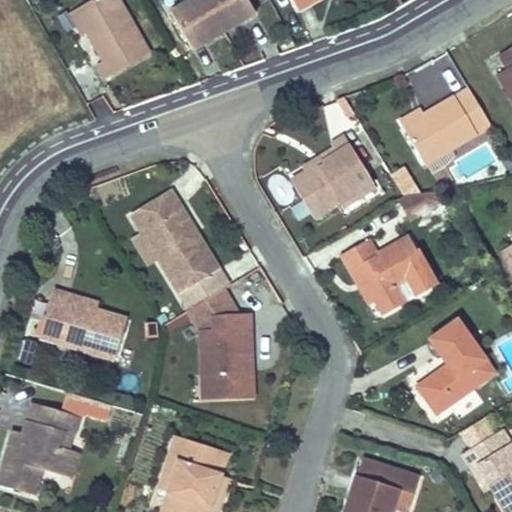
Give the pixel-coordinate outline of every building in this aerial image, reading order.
[(118,0),(93,0),(75,11),(87,32),(103,60),(98,64),(106,78),(149,54),(118,0)] [(188,0),(184,3),(170,11),(193,49),(255,12),(248,0),(188,0)] [(318,0),(292,0),(299,11),(318,0)] [(87,32),(75,11),(70,14),(82,35),(87,32)] [(496,74),(505,90),(509,97),(511,100),(511,46),(498,55),(506,68),(496,74)] [(423,116),(403,127),(424,164),(490,126),(469,90),(423,116)] [(509,97),(505,90),(500,93),(504,100),(509,97)] [(344,96),(336,99),(346,116),(353,112),(344,96)] [(399,121),(403,127),(423,116),(419,109),(399,121)] [(308,176),(305,171),(291,180),(314,218),(340,203),(372,182),(344,137),(329,145),(331,148),(334,154),(321,162),(324,166),(308,176)] [(331,148),(303,167),(305,171),(308,176),(324,166),(321,162),(334,154),(331,148)] [(398,172),(391,176),(402,196),(410,194),(398,172)] [(372,182),(340,203),(343,209),(376,188),(372,182)] [(402,196),(397,199),(410,220),(421,214),(443,201),(435,188),(410,194),(402,196)] [(171,192),(132,217),(141,233),(157,259),(188,308),(226,284),(171,192)] [(443,201),(421,214),(424,219),(446,206),(443,201)] [(157,259),(141,233),(132,238),(147,264),(157,259)] [(417,295),(435,284),(407,236),(376,254),(368,242),(352,251),(359,264),(355,267),(374,299),(384,314),(404,302),(394,284),(406,277),(417,295)] [(511,248),(503,254),(511,269),(510,271),(511,274),(511,248)] [(359,264),(352,251),(341,258),(369,303),(374,299),(355,267),(359,264)] [(71,293),(55,288),(46,319),(61,324),(56,340),(116,359),(127,320),(97,311),(69,302),(71,293)] [(69,302),(97,311),(100,302),(71,293),(69,302)] [(242,396),(239,331),(246,331),(246,314),(210,316),(210,330),(198,330),(200,398),(242,396)] [(446,372),(443,367),(417,386),(436,414),(493,374),(457,321),(430,339),(448,364),(451,369),(446,372)] [(246,331),(239,331),(242,396),(250,395),(246,331)] [(44,467),(62,473),(69,449),(69,448),(63,446),(67,431),(76,434),(81,415),(33,401),(27,424),(30,426),(29,433),(15,429),(0,478),(0,482),(37,493),(44,467)] [(478,419),(458,431),(469,448),(488,437),(478,419)] [(461,453),(470,469),(476,466),(490,488),(504,511),(511,511),(511,441),(506,432),(491,441),(488,437),(469,448),(461,453)] [(175,437),(168,459),(177,462),(168,491),(161,511),(218,511),(220,508),(211,505),(221,476),(228,453),(175,437)] [(62,473),(74,477),(81,452),(69,449),(62,473)] [(168,459),(159,488),(168,491),(177,462),(168,459)] [(360,460),(343,511),(390,511),(392,506),(407,510),(418,478),(360,460)] [(476,466),(470,469),(484,492),(490,488),(476,466)] [(221,476),(211,505),(220,508),(230,478),(221,476)]
